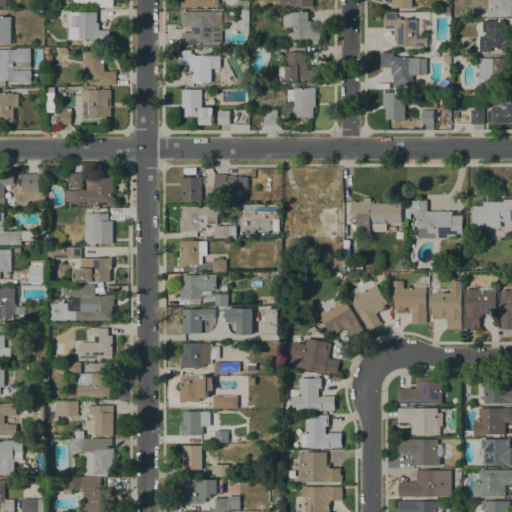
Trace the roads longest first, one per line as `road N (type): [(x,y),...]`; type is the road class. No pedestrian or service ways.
road 1 (tertiary): [(145,511),(144,0)]
road 2 (tertiary): [(511,146),(0,147)]
road 3 (residential): [(371,359),(372,511)]
road 4 (residential): [(349,147),(348,0)]
road 5 (residential): [(511,355),(371,359)]
